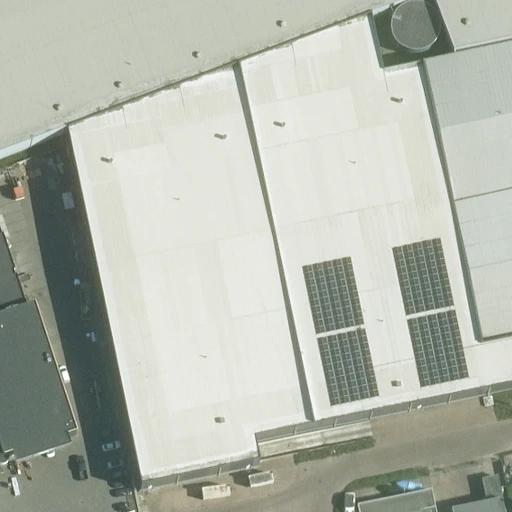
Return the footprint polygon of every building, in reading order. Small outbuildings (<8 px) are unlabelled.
[(511,0),(0,0),(0,160),(64,137),(139,493),(257,469),(253,445),(511,391),(511,0)] [(20,178),(30,203),(39,200),(28,174),(20,178)] [(6,209),(26,202),(23,191),(2,198),(6,209)] [(0,456),(1,461),(74,437),(32,308),(23,311),(0,239),(0,456)] [(84,305),(97,303),(91,273),(78,275),(84,305)] [(488,506),(460,511),(505,511),(498,479),(483,483),(488,506)] [(358,509),(358,511),(435,511),(436,511),(433,493),(358,509)]
